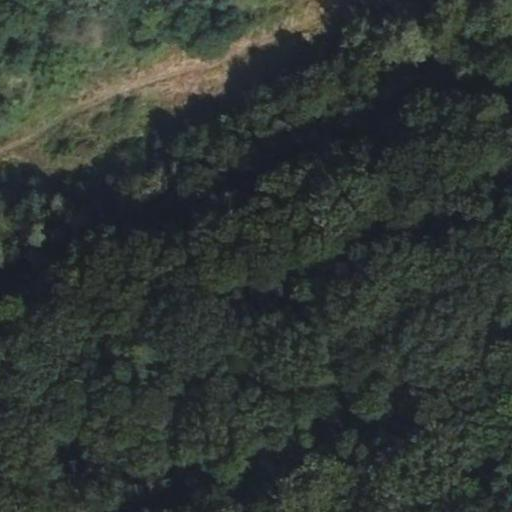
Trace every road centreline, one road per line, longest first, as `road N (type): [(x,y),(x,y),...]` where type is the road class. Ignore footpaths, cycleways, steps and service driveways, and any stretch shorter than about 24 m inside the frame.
road 1 (motorway): [(0,202),(460,0)]
road 2 (motorway): [(324,0),(0,147)]
